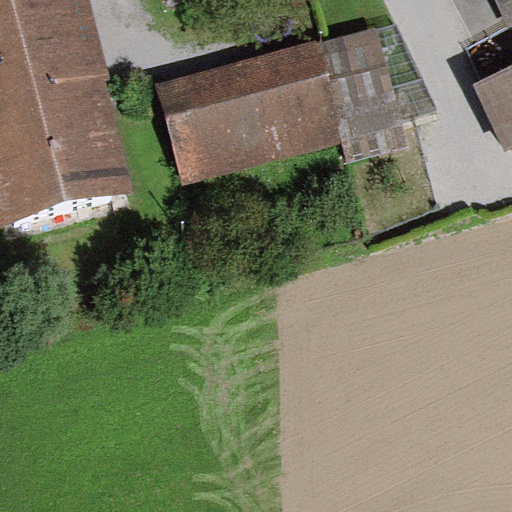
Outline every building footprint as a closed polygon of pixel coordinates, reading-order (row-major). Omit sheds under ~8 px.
[(114,89),(91,0),(0,0),(0,222),(3,234),(137,200),(109,91),(114,89)] [(511,0),(494,0),(510,32),(511,30),(511,0)] [(397,27),(318,49),(344,147),(348,164),(410,150),(403,120),(438,111),(397,27)] [(157,91),(183,190),(344,147),(318,49),(157,91)] [(511,73),(474,92),(505,156),(511,152),(511,73)]
